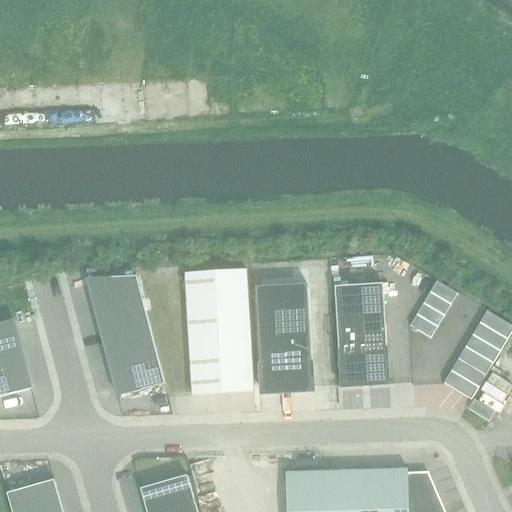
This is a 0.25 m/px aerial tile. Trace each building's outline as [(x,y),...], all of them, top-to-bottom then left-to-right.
[(253,392),(246,270),(185,274),(192,395),(253,392)] [(87,279),(118,396),(165,384),(136,277),(87,279)] [(431,338),(457,293),(437,281),(410,326),(431,338)] [(383,284),(335,287),(342,386),(389,383),(383,284)] [(307,285),(256,287),(260,364),(261,391),(313,388),(312,361),(311,361),(307,285)] [(471,400),(511,331),(511,326),(487,311),(444,383),(471,400)] [(0,396),(31,388),(14,320),(0,323),(0,396)] [(444,511),(428,473),(408,473),(408,469),(285,473),(286,511),(444,511)] [(197,511),(196,509),(187,476),(140,489),(146,511),(197,511)] [(54,480),(7,494),(12,511),(63,511),(54,480)]
